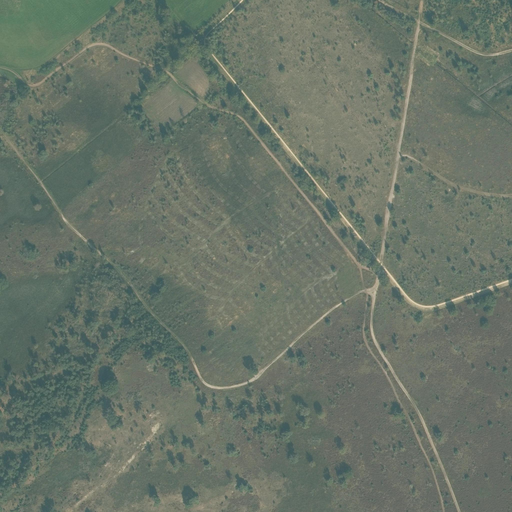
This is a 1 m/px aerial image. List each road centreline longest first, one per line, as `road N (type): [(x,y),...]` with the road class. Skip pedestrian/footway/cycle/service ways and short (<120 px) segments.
road 1 (track): [(375,290),(333,308),(255,379),(208,386),(181,343),(66,222),(0,130)]
road 2 (unknown): [(0,67),(38,85),(97,44),(165,72),(242,120),(355,263),(379,272)]
road 3 (track): [(379,266),(201,44),(203,32),(238,0)]
road 4 (unknown): [(443,511),(428,461),(366,344),(359,265)]
road 5 (track): [(459,511),(418,411),(375,343),(375,290)]
road 6 (track): [(511,281),(429,309),(411,304),(379,266)]
road 7 (track): [(397,153),(418,22)]
